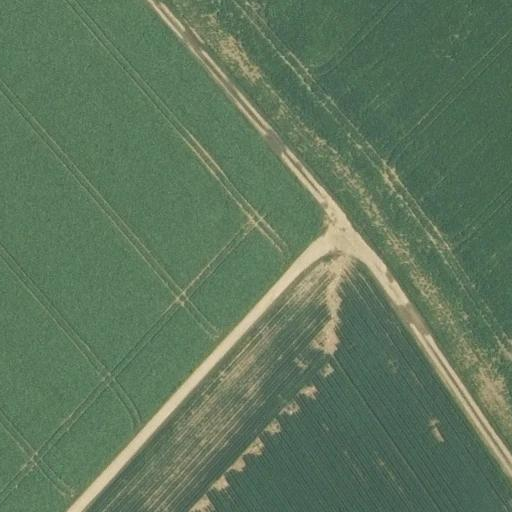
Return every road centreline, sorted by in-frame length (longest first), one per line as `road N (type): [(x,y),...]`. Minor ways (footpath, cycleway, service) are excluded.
road 1 (track): [(76,511),(339,225)]
road 2 (track): [(339,225),(372,260),(511,466)]
road 3 (track): [(339,225),(156,0)]
